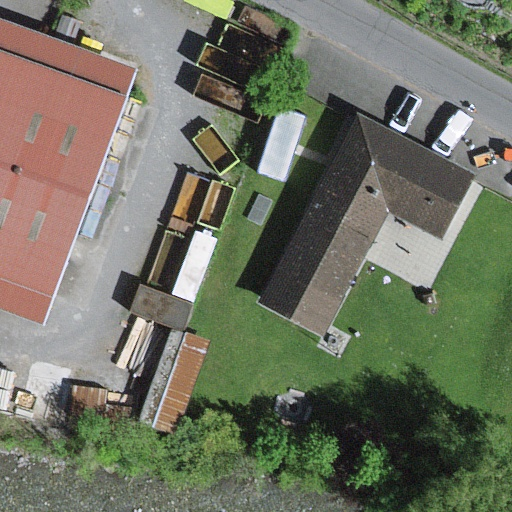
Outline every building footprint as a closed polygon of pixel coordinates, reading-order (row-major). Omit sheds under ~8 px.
[(143,62),(0,9),(0,297),(50,316),(143,62)] [(477,180),(355,117),(263,296),(329,329),(392,206),(448,235),(477,180)] [(144,282),(135,309),(187,327),(196,301),(144,282)] [(211,339),(177,327),(146,420),(179,432),(211,339)] [(76,385),(74,415),(138,421),(140,391),(76,385)]
